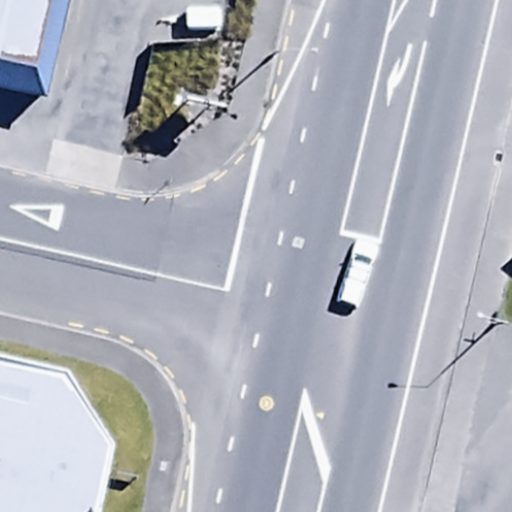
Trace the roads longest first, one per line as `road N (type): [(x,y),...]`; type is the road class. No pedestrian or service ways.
road 1 (residential): [(0,238),(338,313)]
road 2 (trunk): [(338,313),(407,0)]
road 3 (trunk): [(292,511),(338,313)]
